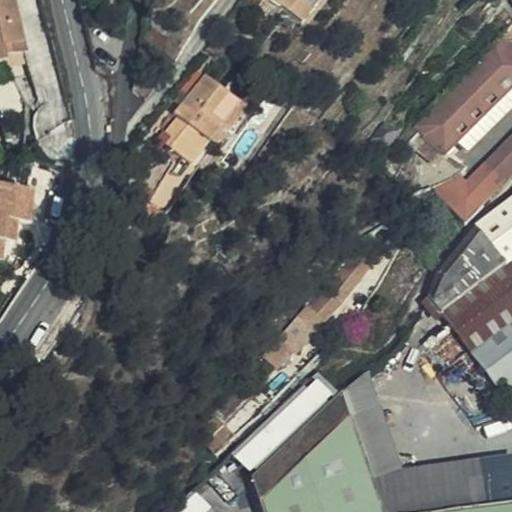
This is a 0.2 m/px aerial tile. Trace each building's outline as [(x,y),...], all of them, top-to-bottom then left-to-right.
[(0,0),(0,66),(5,66),(2,52),(8,50),(11,57),(24,55),(17,25),(10,0),(0,0)] [(272,0),(301,24),(321,0),(272,0)] [(153,70),(164,39),(143,31),(137,70),(153,70)] [(415,127),(426,137),(441,152),(447,157),(511,93),(511,45),(503,37),(415,127)] [(302,63),(310,53),(302,48),(295,57),(302,63)] [(26,62),(24,55),(11,57),(8,50),(2,52),(5,66),(26,62)] [(222,129),(216,124),(210,118),(227,96),(204,78),(186,101),(172,117),(176,121),(162,137),(166,141),(161,147),(190,168),(222,129)] [(210,118),(216,124),(235,102),(227,96),(210,118)] [(385,152),(400,133),(386,122),(370,140),(385,152)] [(469,223),(511,178),(511,133),(447,200),(469,223)] [(441,152),(426,137),(416,147),(432,162),(441,152)] [(0,264),(2,264),(5,245),(12,247),(16,224),(27,226),(29,209),(31,194),(0,189),(0,264)] [(511,195),(477,221),(426,274),(418,297),(427,310),(491,386),(479,395),(487,407),(511,388),(511,195)] [(157,217),(154,209),(147,205),(145,207),(132,200),(123,213),(141,225),(157,217)] [(365,293),(370,283),(357,270),(371,253),(356,240),(322,281),(316,277),(299,298),(296,297),(273,331),(289,346),(303,331),(322,309),(344,283),(349,276),(365,293)] [(344,283),(361,299),(365,293),(349,276),(344,283)] [(303,331),(318,347),(339,327),(322,309),(303,331)] [(269,362),(282,348),(277,342),(264,355),(269,362)] [(343,393),(372,485),(404,481),(371,370),(343,393)] [(380,511),(372,485),(343,393),(250,479),(260,511),(380,511)] [(189,421),(214,448),(231,432),(206,405),(189,421)] [(511,469),(466,476),(472,509),(511,503),(511,469)] [(380,511),(446,511),(472,509),(466,476),(466,473),(404,481),(372,485),(380,511)] [(511,511),(511,503),(472,509),(446,511),(511,511)]
